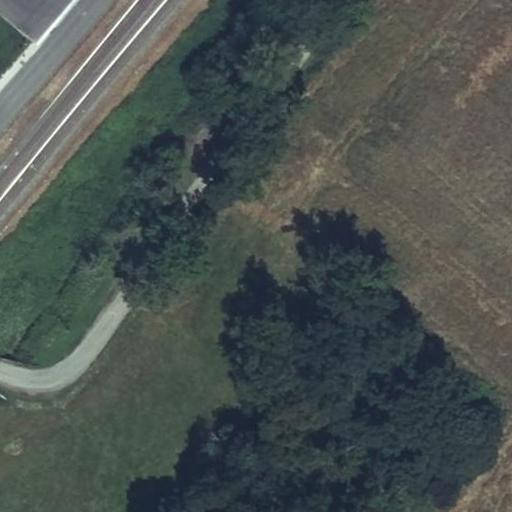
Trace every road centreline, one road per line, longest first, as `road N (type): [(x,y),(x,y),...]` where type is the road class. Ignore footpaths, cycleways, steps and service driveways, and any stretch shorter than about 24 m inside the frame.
road 1 (unclassified): [(345,0),(223,149),(90,351),(50,377),(0,371)]
road 2 (tertiary): [(0,111),(94,0)]
